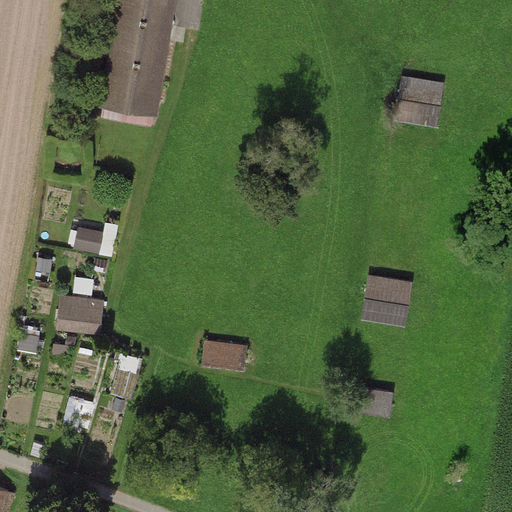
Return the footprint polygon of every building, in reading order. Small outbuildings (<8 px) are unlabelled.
[(175,0),(119,0),(102,105),(157,114),(175,0)] [(441,122),(447,77),(406,71),(399,117),(441,122)] [(72,246),(115,254),(120,227),(77,219),(72,246)] [(409,322),(413,275),(370,272),(366,319),(409,322)] [(103,302),(62,297),(58,331),(99,335),(103,302)] [(247,368),(250,341),(208,335),(204,362),(247,368)] [(7,511),(14,493),(0,488),(0,511),(7,511)]
